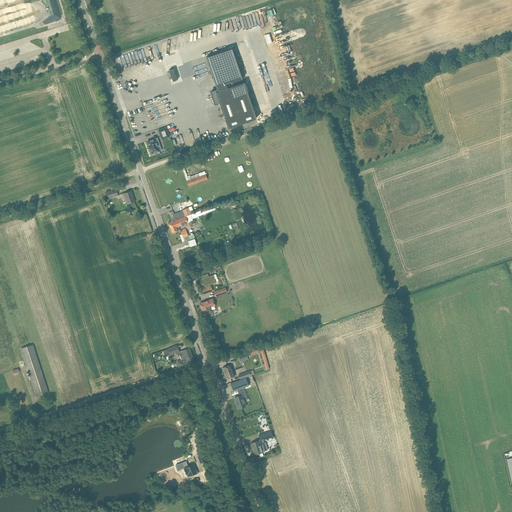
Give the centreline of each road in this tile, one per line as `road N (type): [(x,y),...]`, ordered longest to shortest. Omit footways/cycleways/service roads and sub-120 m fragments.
road 1 (unclassified): [(261,511),(80,0)]
road 2 (track): [(207,360),(3,432)]
road 3 (track): [(135,172),(0,218)]
road 4 (track): [(263,128),(135,172)]
